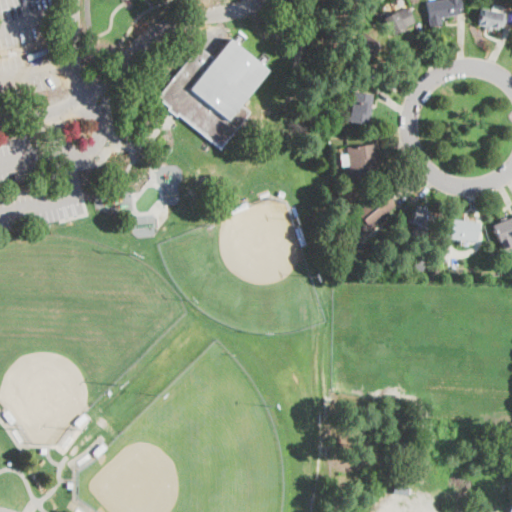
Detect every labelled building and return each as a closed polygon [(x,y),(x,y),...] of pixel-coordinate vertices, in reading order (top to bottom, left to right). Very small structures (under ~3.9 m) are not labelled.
[(459,0),(461,8),(457,8),(458,15),(439,18),(440,24),(428,26),(424,2),(438,0),(459,0)] [(400,29),(391,34),(382,19),(406,6),(414,21),(400,29)] [(498,24),(497,28),(478,24),(482,8),(500,12),(498,24)] [(369,68),(366,72),(349,59),(364,39),(361,37),(364,33),(384,48),(369,68)] [(229,39),(267,70),(240,104),(250,112),(220,149),(169,107),(157,97),(197,47),(212,59),(229,39)] [(372,99),(368,125),(346,121),(347,116),(350,117),(354,92),(373,95),(372,99)] [(377,165),(371,166),(373,177),(350,180),(348,165),(341,166),(339,155),(346,154),(346,147),(377,143),(379,157),(376,158),(377,165)] [(390,200),(394,205),(368,227),(356,212),(373,198),(377,203),(386,196),(390,200)] [(248,208),(231,214),(229,209),(246,202),(248,208)] [(435,215),(426,231),(407,221),(408,217),(415,205),(435,215)] [(511,245),(501,249),(491,224),(511,216),(511,235),(508,237),(511,245)] [(477,226),(475,241),(442,237),(444,218),(478,222),(477,226)] [(299,246),(294,229),(300,227),(305,244),(299,246)] [(14,421),(10,424),(2,414),(7,410),(15,420),(14,421)] [(87,418),(78,427),(74,423),(73,422),(83,414),(87,418)] [(101,452),(96,457),(95,456),(91,450),(96,447),(101,442),(106,448),(101,452)]
